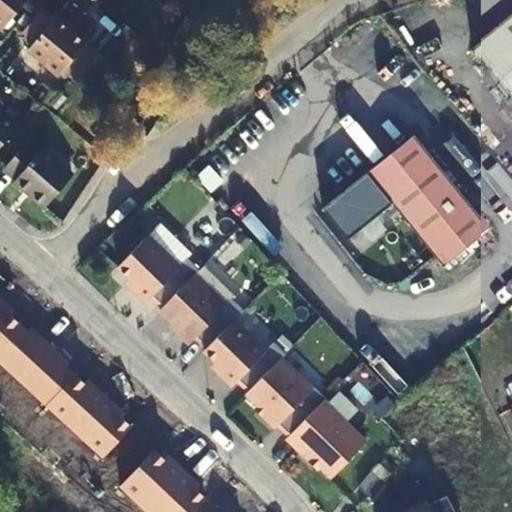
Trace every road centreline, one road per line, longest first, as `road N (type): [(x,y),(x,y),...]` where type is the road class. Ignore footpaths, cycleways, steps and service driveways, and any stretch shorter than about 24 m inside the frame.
road 1 (residential): [(46,267),(341,0)]
road 2 (residential): [(46,267),(289,511)]
